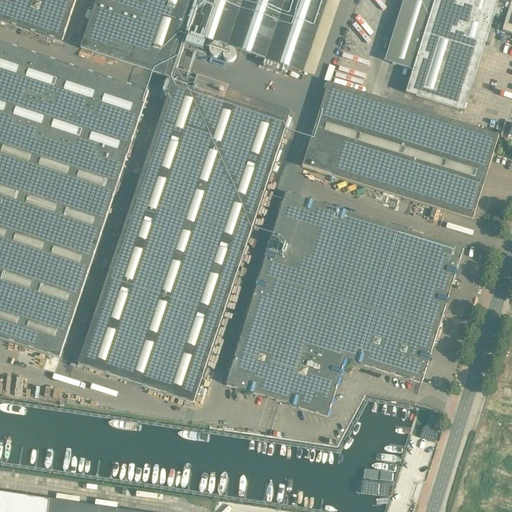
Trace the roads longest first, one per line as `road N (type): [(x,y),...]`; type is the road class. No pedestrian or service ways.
road 1 (unknown): [(343,0),(205,405),(190,415),(168,413),(0,369)]
road 2 (tertiary): [(432,511),(511,252)]
